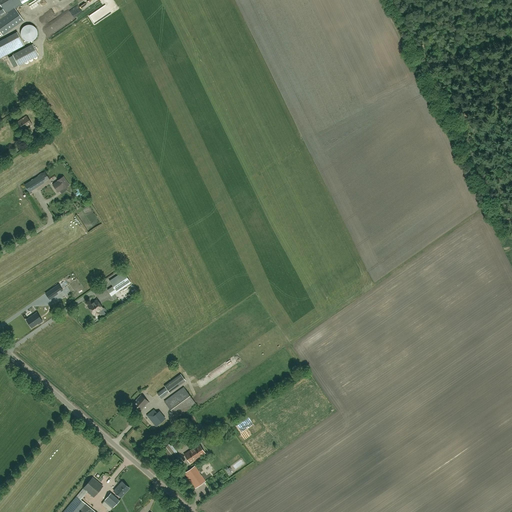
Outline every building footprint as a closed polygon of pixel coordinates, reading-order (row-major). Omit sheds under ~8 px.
[(7,12),(27,0),(0,0),(0,32),(2,36),(23,21),(15,9),(9,14),(7,12)] [(22,28),(21,30),(21,31),(21,33),(21,35),(21,36),(22,38),(23,39),(25,40),(26,41),(28,41),(30,42),(31,41),(33,41),(34,40),(35,39),(36,37),(37,36),(38,33),(37,32),(36,29),(35,27),(33,26),(32,25),(31,25),(29,25),(27,25),(25,25),(24,26),(23,27),(22,28)] [(0,58),(13,51),(24,46),(17,32),(0,41),(0,58)] [(9,56),(14,67),(40,56),(35,45),(9,56)] [(29,109),(38,103),(36,100),(31,104),(30,102),(27,104),(28,105),(27,106),(29,109)] [(22,131),(32,124),(26,116),(16,123),(22,131)] [(46,133),(51,130),(48,125),(43,129),(46,133)] [(29,192),(44,183),(39,175),(24,185),(29,192)] [(63,189),(69,185),(63,177),(57,181),(58,181),(52,185),(57,192),(63,188),(63,189)] [(131,283),(123,272),(109,281),(113,286),(107,290),(111,296),(131,283)] [(59,285),(51,290),(55,296),(62,290),(59,285)] [(102,309),(96,300),(88,306),(94,315),(95,314),(95,315),(96,315),(99,314),(99,313),(98,312),(102,309)] [(39,325),(43,322),(37,315),(27,322),(32,327),(38,323),(39,325)] [(176,418),(196,404),(183,386),(164,400),(176,418)] [(167,394),(163,389),(157,393),(161,399),(167,394)] [(137,414),(148,402),(141,395),(130,407),(137,414)] [(154,409),(147,415),(156,427),(163,421),(154,409)] [(190,427),(193,424),(187,418),(184,421),(190,427)] [(158,446),(170,461),(176,456),(165,441),(158,446)] [(205,453),(199,444),(184,454),(190,463),(205,453)] [(185,473),(195,488),(205,481),(194,466),(185,473)] [(103,486),(92,478),(63,511),(95,511),(80,500),(87,491),(94,497),(103,486)] [(121,497),(129,488),(122,482),(114,491),(121,497)] [(110,511),(113,507),(119,501),(111,493),(105,500),(102,504),(110,511)]
